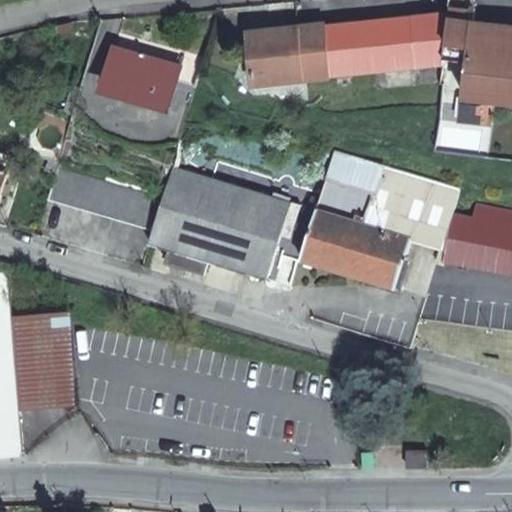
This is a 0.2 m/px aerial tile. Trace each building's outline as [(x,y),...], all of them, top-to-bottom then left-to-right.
[(447,13),(446,17),(442,51),(467,53),(463,94),(487,97),(511,99),(511,24),(467,20),(468,12),(447,10),(447,13)] [(446,17),(447,13),(432,15),(250,27),(255,78),(441,64),(442,51),(446,17)] [(197,85),(206,56),(117,30),(102,85),(170,103),(176,80),(197,85)] [(463,94),(459,93),(455,118),(484,122),(487,97),(463,94)] [(451,216),(459,192),(334,151),(302,258),(396,287),(411,242),(440,251),(451,216)] [(0,153),(0,208),(14,158),(0,153)] [(58,171),(48,199),(152,233),(162,201),(59,168),(58,171)] [(292,204),(175,168),(151,244),(170,251),(165,265),(206,279),(211,263),(269,282),(292,204)] [(451,216),(440,251),(445,253),(444,262),(511,275),(511,214),(474,207),(471,220),(451,216)] [(0,456),(24,455),(20,415),(10,316),(6,276),(0,276),(0,456)] [(10,316),(20,415),(70,409),(59,311),(10,316)] [(426,449),(408,449),(408,467),(427,466),(426,449)]
